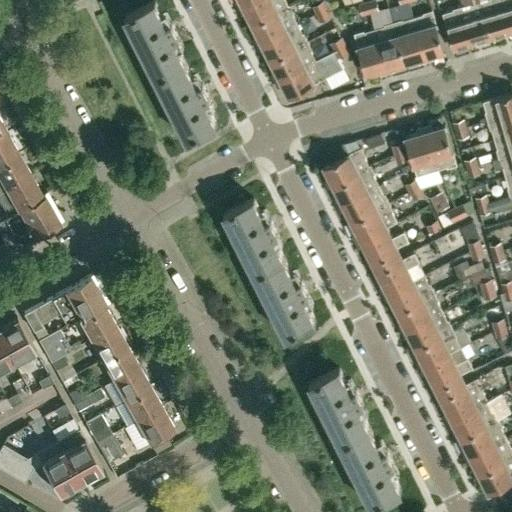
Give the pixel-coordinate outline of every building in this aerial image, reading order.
[(179,36),(172,21),(167,23),(155,0),(153,0),(124,15),(155,77),(186,61),(174,39),(179,36)] [(247,11),(252,22),(288,4),(285,0),(251,0),(240,6),(244,13),(247,11)] [(323,0),(322,1),(312,6),(316,13),(327,7),(323,0)] [(375,0),(367,0),(366,1),(370,13),(379,10),(375,0)] [(483,0),(481,1),(491,37),(510,31),(500,0),(483,0)] [(511,0),(500,0),(510,31),(511,30),(511,0)] [(358,3),(359,4),(362,15),(370,13),(366,1),(358,3)] [(470,3),(462,5),(473,42),(491,37),(481,1),(471,4),(470,3)] [(256,36),(258,42),(297,22),(292,13),(293,12),(289,4),(288,5),(288,4),(252,22),(259,35),(256,36)] [(445,23),(453,48),(473,42),(462,5),(453,8),(453,9),(443,13),(446,23),(445,23)] [(331,15),(327,7),(316,13),(320,21),(331,15)] [(435,22),(432,9),(423,12),(423,13),(413,16),(425,58),(432,56),(431,52),(444,49),(436,21),(435,22)] [(402,18),(393,21),(405,60),(417,57),(418,60),(425,58),(413,16),(402,20),(402,18)] [(384,25),(374,28),(386,69),(393,67),(392,64),(405,60),(393,21),(384,24),(384,25)] [(265,47),(270,58),(307,39),(303,32),(302,32),(297,22),(258,42),(262,49),(265,47)] [(354,33),(347,36),(353,47),(357,45),(366,72),(379,68),(380,72),(386,69),(374,28),(364,31),(363,30),(354,33)] [(342,36),(341,37),(330,42),(334,48),(345,43),(342,36)] [(274,73),(276,77),(315,58),(310,49),(311,48),(307,39),(270,58),(277,71),(274,73)] [(349,51),(345,43),(334,48),(338,57),(349,51)] [(320,69),(315,58),(276,77),(280,86),(284,84),(289,95),(326,76),(321,68),(320,69)] [(210,97),(202,82),(198,85),(186,61),(155,77),(186,139),(216,124),(204,99),(210,97)] [(511,90),(493,96),(493,97),(483,101),(486,110),(485,111),(488,120),(511,112),(511,90)] [(491,128),(494,138),(511,132),(511,112),(488,120),(490,128),(491,128)] [(452,121),(455,129),(466,125),(464,117),(452,121)] [(432,124),(424,126),(437,168),(447,165),(447,166),(458,163),(454,151),(455,151),(446,123),(433,127),(432,124)] [(455,129),(457,138),(469,134),(466,125),(455,129)] [(415,175),(437,168),(424,126),(418,128),(419,132),(404,136),(415,175)] [(0,135),(0,162),(19,152),(8,132),(0,135)] [(385,142),(381,132),(365,138),(368,147),(385,142)] [(496,149),(499,157),(511,153),(511,132),(494,138),(497,148),(496,149)] [(391,144),(394,153),(406,149),(403,141),(391,144)] [(324,165),(330,177),(327,179),(330,186),(334,184),(371,166),(370,164),(369,165),(364,156),(365,155),(361,147),(350,152),(350,151),(324,165)] [(394,153),(396,161),(408,157),(406,149),(394,153)] [(0,189),(31,172),(19,152),(0,162),(0,189)] [(503,166),(505,176),(511,173),(511,153),(499,157),(501,166),(503,166)] [(464,159),(466,167),(478,164),(476,155),(464,159)] [(466,167),(468,176),(480,172),(478,164),(466,167)] [(336,197),(340,205),(379,185),(373,173),(374,173),(371,166),(334,184),(339,195),(336,197)] [(429,190),(441,184),(434,169),(423,175),(429,190)] [(42,192),(31,172),(0,189),(0,199),(7,213),(4,214),(42,193),(42,192),(46,190),(42,192)] [(405,183),(409,191),(420,184),(416,177),(405,183)] [(469,187),(470,193),(487,189),(485,182),(469,187)] [(424,192),(420,184),(409,191),(412,199),(424,192)] [(346,208),(352,222),(389,203),(385,193),(384,194),(379,185),(340,205),(342,210),(346,208)] [(57,209),(46,190),(42,192),(42,193),(4,214),(5,217),(0,219),(0,232),(4,240),(15,234),(19,242),(60,219),(54,210),(57,209)] [(449,205),(442,190),(430,197),(438,211),(449,205)] [(487,193),(476,196),(475,197),(477,205),(489,201),(487,193)] [(278,232),(270,217),(266,220),(254,196),(223,211),(254,273),(285,258),(274,235),(278,232)] [(491,209),(489,201),(477,205),(480,213),(491,209)] [(354,233),(359,242),(387,227),(386,226),(397,220),(392,210),(393,209),(389,203),(352,222),(358,232),(354,233)] [(444,226),(468,214),(462,203),(439,214),(444,226)] [(426,225),(430,232),(441,226),(437,219),(426,225)] [(364,244),(372,259),(373,263),(399,251),(396,246),(408,240),(404,231),(392,237),(387,227),(359,242),(361,246),(364,244)] [(468,242),(470,250),(482,246),(480,238),(468,242)] [(501,241),(490,244),(489,245),(492,253),(504,250),(501,241)] [(473,258),(484,255),(482,246),(470,250),(473,258)] [(506,257),(504,250),(492,253),(494,261),(506,257)] [(381,287),(383,289),(424,269),(420,260),(419,261),(414,252),(402,258),(399,251),(373,263),(385,285),(381,287)] [(309,293),(301,278),(297,281),(285,258),(254,273),(286,335),(316,320),(304,295),(309,293)] [(452,264),(458,279),(482,269),(478,261),(470,265),(467,258),(452,264)] [(391,298),(396,307),(433,289),(430,283),(429,283),(424,274),(426,273),(424,269),(383,289),(388,300),(391,298)] [(67,323),(79,316),(80,315),(81,315),(104,302),(108,300),(97,281),(95,282),(90,273),(65,287),(51,296),(67,323)] [(491,278),(490,278),(480,281),(482,290),(494,286),(491,278)] [(511,278),(501,282),(500,282),(503,291),(511,287),(511,278)] [(485,298),(496,295),(494,286),(482,290),(485,298)] [(511,287),(503,291),(507,305),(511,303),(511,287)] [(400,323),(402,328),(442,309),(437,300),(438,299),(433,289),(396,307),(403,322),(400,323)] [(38,339),(48,334),(42,323),(41,320),(58,310),(50,296),(32,306),(23,311),(33,328),(38,339)] [(115,322),(104,302),(81,315),(80,315),(79,316),(91,336),(115,322)] [(409,334),(416,346),(452,328),(448,319),(447,320),(442,309),(402,328),(406,336),(409,334)] [(0,323),(0,336),(14,360),(35,348),(16,315),(0,323)] [(503,317),(502,318),(491,321),(494,329),(506,326),(503,317)] [(127,343),(115,322),(91,336),(102,357),(127,343)] [(496,338),(507,334),(508,334),(506,326),(494,329),(496,338)] [(418,360),(422,367),(462,347),(462,345),(460,346),(455,336),(456,335),(452,328),(416,346),(422,358),(418,360)] [(496,338),(505,353),(511,349),(511,347),(508,334),(496,338)] [(0,368),(14,360),(0,336),(0,368)] [(139,364),(127,343),(102,357),(114,377),(139,364)] [(57,344),(45,351),(49,359),(62,352),(57,344)] [(428,371),(436,386),(438,390),(463,378),(460,373),(472,367),(462,347),(422,367),(425,372),(428,371)] [(67,362),(62,352),(49,359),(55,368),(67,362)] [(150,384),(139,364),(114,377),(125,398),(150,384)] [(363,402),(356,387),(351,390),(339,366),(308,381),(340,443),(371,428),(359,404),(363,402)] [(38,379),(42,387),(53,380),(49,373),(38,379)] [(477,377),(465,383),(463,378),(438,390),(449,412),(445,413),(447,416),(486,397),(482,388),(483,387),(477,377)] [(74,399),(86,393),(81,384),(69,390),(74,399)] [(129,421),(137,418),(161,404),(150,384),(125,398),(132,410),(125,414),(129,421)] [(7,397),(11,404),(22,400),(17,391),(7,397)] [(86,393),(74,399),(79,408),(91,401),(86,393)] [(455,424),(460,434),(497,415),(494,409),(493,410),(486,397),(447,416),(452,426),(455,424)] [(65,401),(54,407),(58,415),(69,409),(65,401)] [(174,426),(161,404),(137,418),(149,440),(174,426)] [(464,450),(466,454),(505,434),(501,426),(502,425),(497,415),(460,434),(467,448),(464,450)] [(91,431),(96,440),(108,433),(103,425),(91,431)] [(96,440),(107,460),(131,447),(120,427),(108,434),(108,433),(96,440)] [(394,463),(388,450),(387,448),(382,451),(371,428),(340,443),(371,505),(402,490),(390,466),(394,463)] [(150,441),(156,450),(171,442),(165,432),(150,441)] [(473,461),(479,471),(511,453),(511,445),(511,446),(505,434),(466,454),(470,462),(473,461)] [(84,435),(63,446),(82,480),(102,468),(84,435)] [(63,446),(58,438),(26,456),(2,442),(0,445),(0,466),(24,480),(32,466),(41,461),(59,493),(62,491),(63,494),(74,488),(72,485),(82,480),(63,446)] [(482,479),(488,490),(511,479),(511,453),(479,471),(476,473),(479,480),(482,479)]
